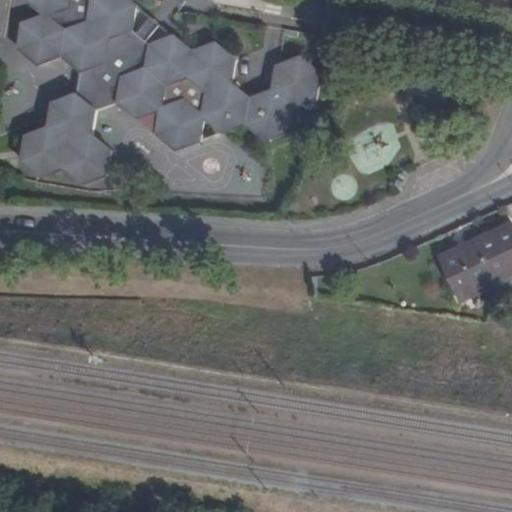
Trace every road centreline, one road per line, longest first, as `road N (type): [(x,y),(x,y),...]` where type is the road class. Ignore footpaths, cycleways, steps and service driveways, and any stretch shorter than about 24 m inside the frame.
road 1 (residential): [(467,194),(367,237),(308,249),(0,229)]
road 2 (residential): [(511,40),(263,0)]
